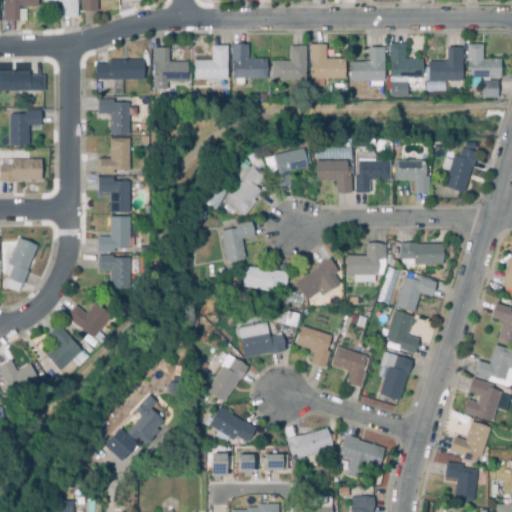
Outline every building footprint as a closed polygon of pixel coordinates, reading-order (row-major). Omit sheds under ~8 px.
[(26,23),(3,23),(3,0),(37,0),(37,8),(19,8),(19,11),(25,10),(26,23)] [(60,18),(60,4),(44,4),(44,0),(76,0),(76,18),(60,18)] [(97,0),(97,13),(82,13),(82,0),(97,0)] [(225,81),(194,80),(194,62),(211,62),(211,46),(226,47),(225,81)] [(232,46),(237,46),(247,46),(247,60),(265,60),(265,80),(237,80),(233,80),(232,46)] [(344,80),(310,80),(310,46),(324,46),(324,60),(344,60),(344,80)] [(389,80),(388,46),(403,46),(404,61),(421,61),(421,79),(389,80)] [(499,80),(466,79),(466,46),(482,46),(482,60),(499,60),(499,80)] [(271,82),(271,63),(289,62),(288,48),(304,47),(305,81),(271,82)] [(186,82),(153,82),(152,49),(168,49),(168,63),(186,62),(186,82)] [(350,83),(349,64),(368,63),(367,49),(383,49),(383,82),(350,83)] [(461,83),(427,83),(428,63),(446,64),(446,49),(462,49),(461,83)] [(143,81),(94,81),(94,65),(107,64),(107,61),(143,61),(143,81)] [(0,92),(0,73),(28,73),(29,77),(43,77),(43,92),(0,92)] [(497,99),(480,99),(480,82),(497,82),(497,99)] [(406,97),(389,97),(389,84),(406,84),(406,97)] [(128,136),(109,136),(109,116),(98,116),(98,101),(112,101),(112,104),(128,104),(128,136)] [(8,147),(8,116),(24,116),(24,112),(40,111),(40,127),(28,128),(28,147),(8,147)] [(98,175),(97,160),(109,160),(108,140),(128,140),(129,171),(114,172),(114,175),(98,175)] [(277,189),(272,171),(276,170),(272,158),(301,149),(306,168),(288,173),(291,185),(277,189)] [(463,194),(443,188),(452,157),(457,159),(460,150),(476,155),(471,170),(470,169),(463,194)] [(237,167),(238,167),(243,160),(249,165),(243,172),(238,168),(237,167)] [(14,184),(0,184),(0,166),(12,166),(12,161),(40,161),(40,181),(14,181),(14,184)] [(335,195),(335,182),(315,182),(315,163),(346,162),(346,177),(350,177),(350,194),(335,195)] [(354,194),(354,177),(357,177),(357,163),(388,162),(389,181),(368,182),(368,194),(354,194)] [(428,194),(413,194),(413,182),(394,182),(394,162),(424,162),(424,178),(428,178),(428,194)] [(223,202),(238,183),(252,165),(265,176),(255,188),(260,192),(253,201),(255,202),(243,218),(238,214),(223,202)] [(128,214),(109,214),(110,195),(97,195),(98,179),(113,179),(113,183),(128,183),(128,214)] [(97,254),(96,238),(109,238),(109,219),(128,219),(128,250),(114,251),(114,254),(97,254)] [(234,226),(238,225),(250,223),(253,237),(241,240),(245,260),(239,261),(225,263),(219,233),(235,230),(234,226)] [(21,287),(6,281),(12,268),(6,265),(18,240),(36,249),(25,272),(27,273),(21,287)] [(377,278),(345,277),(346,257),(365,257),(366,245),(385,246),(384,261),(377,261),(377,278)] [(400,267),(400,245),(416,245),(416,246),(442,245),(442,266),(400,267)] [(511,290),(500,287),(511,247),(511,290)] [(126,292),(108,290),(109,272),(96,271),(97,257),(112,258),(112,260),(128,261),(126,292)] [(306,301),(295,284),(317,268),(328,260),(337,273),(333,276),(339,285),(332,290),(329,285),(306,301)] [(282,295),(271,293),(271,294),(241,288),(246,267),(286,276),(282,295)] [(414,314),(394,308),(403,279),(418,283),(419,279),(435,283),(430,298),(419,295),(414,314)] [(91,340),(66,318),(75,307),(85,315),(94,304),(110,318),(91,340)] [(511,347),(495,341),(502,323),(490,319),(495,304),(510,309),(509,313),(511,314),(511,347)] [(413,355),(397,350),(399,346),(384,342),(392,312),(411,317),(406,337),(417,340),(413,355)] [(355,326),(349,324),(352,316),(357,318),(355,326)] [(284,317),(296,320),(295,327),(282,324),(284,317)] [(363,329),(356,327),(359,318),(366,320),(363,329)] [(238,329),(239,329),(266,324),(268,339),(281,337),(284,352),(243,360),(239,338),(238,329)] [(58,371),(45,355),(56,347),(47,335),(58,326),(80,354),(58,371)] [(324,369),(310,365),(314,353),(295,347),(301,328),(330,337),(325,352),(329,353),(324,369)] [(504,382),(489,378),(488,382),(472,377),(477,362),(489,366),(495,347),(511,352),(511,371),(508,370),(504,382)] [(360,390),(346,385),(350,373),(330,367),(336,349),(365,358),(361,372),(365,373),(360,390)] [(398,402),(378,396),(386,370),(379,368),(384,353),(411,362),(398,402)] [(219,367),(227,356),(240,364),(246,368),(240,378),(223,403),(206,391),(221,369),(219,367)] [(12,397),(0,373),(0,366),(10,361),(15,372),(29,366),(38,384),(12,397)] [(491,423),(462,414),(466,401),(471,403),(473,397),(467,395),(472,380),(491,386),(490,390),(500,393),(491,423)] [(177,396),(168,395),(168,384),(178,385),(177,396)] [(144,447),(136,440),(134,442),(125,434),(140,417),(137,414),(144,406),(162,423),(156,430),(158,432),(144,447)] [(208,426),(219,408),(240,421),(255,430),(246,444),(240,441),(234,437),(231,440),(208,426)] [(479,459),(465,454),(464,457),(448,452),(453,438),(464,442),(470,423),(489,429),(479,459)] [(308,469),(304,456),(299,457),(298,453),(290,455),(286,441),(326,429),(332,449),(317,454),(320,466),(308,469)] [(118,431),(132,444),(122,455),(108,441),(118,431)] [(360,480),(346,476),(349,463),(337,459),(344,436),(357,440),(356,443),(383,451),(377,471),(364,467),(360,480)] [(204,464),(193,463),(194,450),(204,451),(204,464)] [(244,498),(243,450),(260,450),(260,463),(265,463),(266,497),(256,497),(256,498),(244,498)] [(236,454),(235,475),(250,475),(251,455),(236,454)] [(285,454),(262,455),(262,470),(286,469),(285,454)] [(473,503),(454,501),(456,480),(444,479),(445,464),(461,466),(461,470),(476,471),(473,503)] [(51,482),(59,486),(54,497),(46,493),(51,482)] [(371,511),(350,511),(351,499),(338,498),(339,489),(356,490),(356,498),(372,499),(371,511)] [(56,511),(57,503),(73,503),(73,511),(56,511)]
